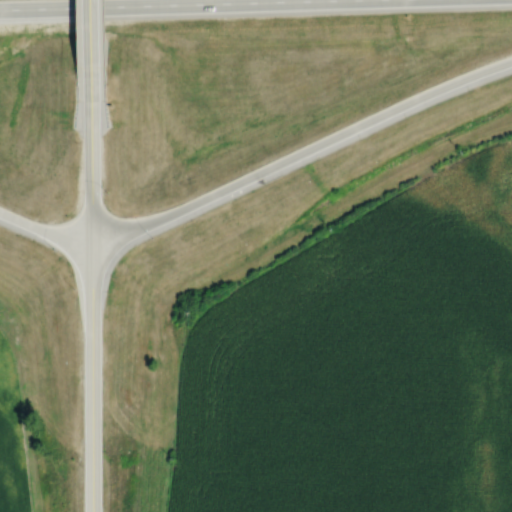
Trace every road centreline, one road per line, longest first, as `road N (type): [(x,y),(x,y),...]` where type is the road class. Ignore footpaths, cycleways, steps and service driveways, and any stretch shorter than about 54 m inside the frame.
road 1 (motorway): [(92,237),(154,221),(511,60)]
road 2 (motorway): [(0,9),(309,0)]
road 3 (residential): [(93,511),(92,237)]
road 4 (tertiary): [(92,237),(91,80)]
